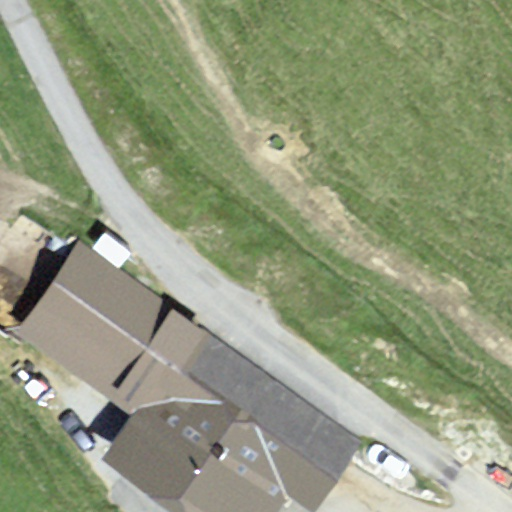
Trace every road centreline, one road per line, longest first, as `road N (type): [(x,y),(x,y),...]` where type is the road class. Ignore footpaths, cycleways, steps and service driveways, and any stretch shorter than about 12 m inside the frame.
road 1 (unclassified): [(511,511),(214,305),(156,245),(102,171),(10,0)]
road 2 (track): [(0,187),(156,245)]
